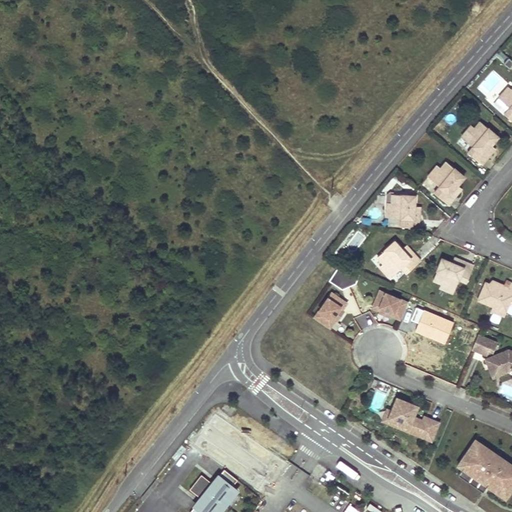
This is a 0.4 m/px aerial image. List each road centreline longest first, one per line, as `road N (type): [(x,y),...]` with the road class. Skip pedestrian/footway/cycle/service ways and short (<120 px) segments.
road 1 (unclassified): [(241,342),(382,161),(511,13)]
road 2 (track): [(145,0),(342,210)]
road 3 (unclassified): [(460,511),(264,378),(241,342)]
road 4 (unclassified): [(241,342),(235,366),(243,381),(318,440),(433,511)]
road 5 (unclassified): [(108,511),(241,342)]
road 6 (residential): [(511,426),(391,376),(380,349)]
